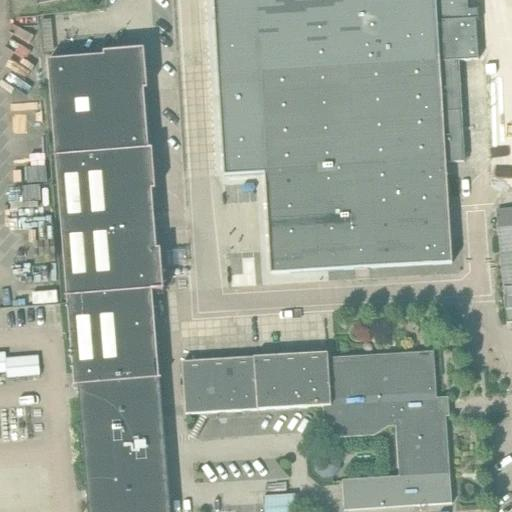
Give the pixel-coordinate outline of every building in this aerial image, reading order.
[(459,60),(478,59),(476,20),(468,20),(467,10),(469,10),(469,9),(468,9),(467,0),(213,0),(224,177),(265,174),(271,275),(452,264),(446,162),(465,161),(459,60)] [(47,62),(75,388),(78,388),(88,511),(170,511),(152,293),(164,292),(161,250),(157,250),(152,192),(156,191),(153,150),(149,150),(144,91),(148,91),(146,70),(144,50),(124,51),(103,53),(103,57),(47,62)] [(511,322),(511,229),(499,231),(507,323),(511,322)] [(452,504),(445,416),(441,416),(440,401),(436,401),(433,353),(336,359),(336,362),(328,363),(327,354),(182,363),(185,415),(323,407),(324,431),(326,431),(341,439),(375,437),(389,428),(396,427),(399,477),(342,481),(344,511),(452,504)] [(40,356),(7,358),(8,378),(41,376),(40,356)] [(333,477),(339,470),(339,460),(331,453),(322,454),(315,461),(316,471),(323,477),(333,477)]
